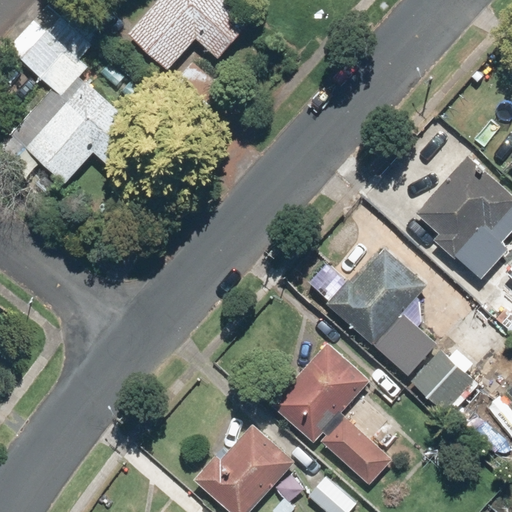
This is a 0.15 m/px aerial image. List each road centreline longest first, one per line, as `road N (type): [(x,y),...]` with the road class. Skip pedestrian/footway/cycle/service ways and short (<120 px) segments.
road 1 (residential): [(429,0),(139,344)]
road 2 (residential): [(139,344),(4,511)]
road 3 (residential): [(0,234),(139,344)]
